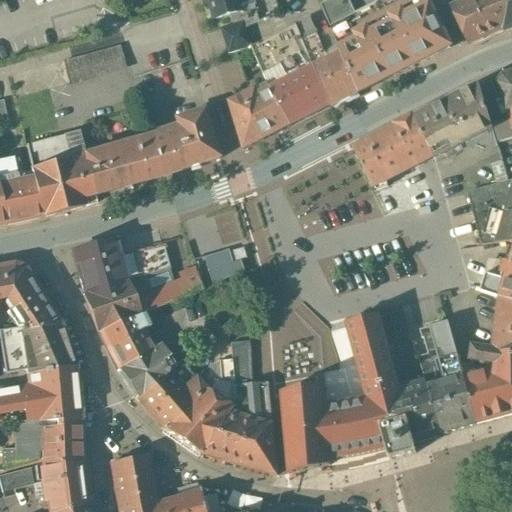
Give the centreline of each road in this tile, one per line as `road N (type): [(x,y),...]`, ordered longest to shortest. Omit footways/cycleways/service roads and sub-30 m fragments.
road 1 (residential): [(242,181),(511,50)]
road 2 (residential): [(101,380),(149,435),(201,469),(280,488),(332,511)]
road 3 (residential): [(38,240),(242,181)]
road 4 (residential): [(242,181),(182,0)]
road 5 (residential): [(38,240),(101,380)]
road 6 (residential): [(101,380),(105,511)]
